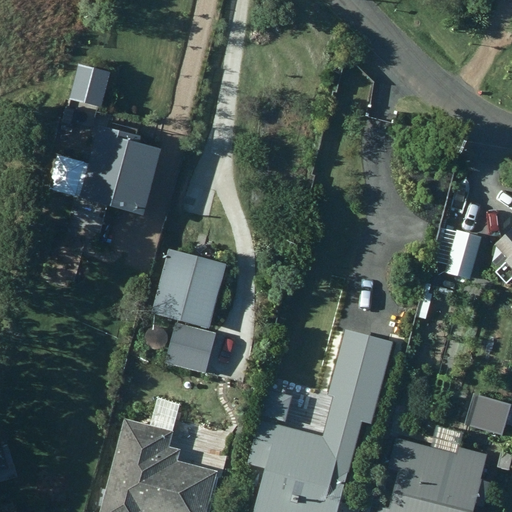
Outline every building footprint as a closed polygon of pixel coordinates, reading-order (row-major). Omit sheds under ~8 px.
[(72,96),(99,103),(107,70),(80,63),(72,96)] [(96,123),(77,199),(142,215),(159,147),(138,142),(140,135),(96,123)] [(58,222),(63,205),(47,199),(41,216),(58,222)] [(511,225),(493,244),(505,257),(501,261),(511,271),(511,225)] [(447,269),(469,277),(483,238),(461,230),(447,269)] [(150,312),(206,327),(224,262),(167,247),(150,312)] [(146,346),(149,349),(153,351),(157,351),(161,350),(164,348),(167,345),(168,341),(168,337),(166,333),(163,330),(160,328),(155,328),(152,328),(149,330),(147,332),(145,335),(144,339),(145,342),(146,346)] [(390,341),(344,330),(318,433),(255,417),(243,464),(262,469),(250,511),(337,511),(360,422),(369,424),(390,341)] [(468,426),(501,436),(511,402),(477,393),(468,426)] [(129,424),(105,511),(202,511),(214,469),(170,458),(176,437),(129,424)] [(471,478),(477,455),(459,450),(464,432),(442,427),(438,443),(434,442),(435,436),(422,433),(419,444),(393,437),(384,469),(400,473),(391,507),(379,504),(377,511),(474,511),(483,482),(471,478)]
